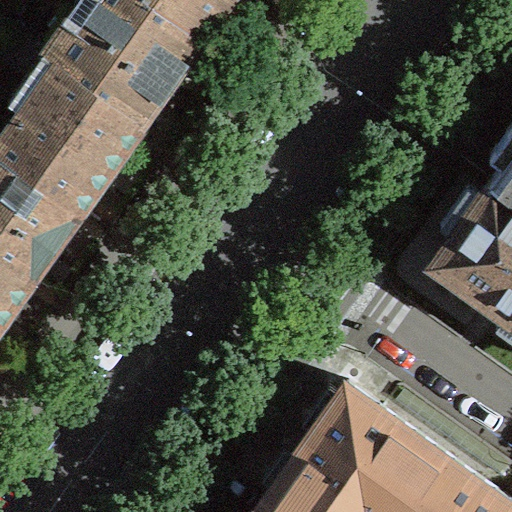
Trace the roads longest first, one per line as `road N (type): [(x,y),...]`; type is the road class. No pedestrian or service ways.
road 1 (tertiary): [(252,228),(52,511)]
road 2 (residential): [(252,228),(511,406)]
road 3 (tertiary): [(413,0),(252,228)]
